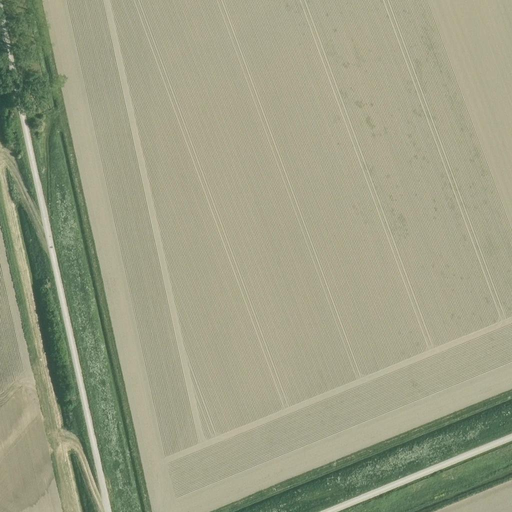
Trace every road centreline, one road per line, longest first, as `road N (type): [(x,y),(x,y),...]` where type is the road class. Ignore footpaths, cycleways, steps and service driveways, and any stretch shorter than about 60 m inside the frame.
road 1 (unclassified): [(108,511),(0,4)]
road 2 (unclassified): [(334,511),(511,440)]
